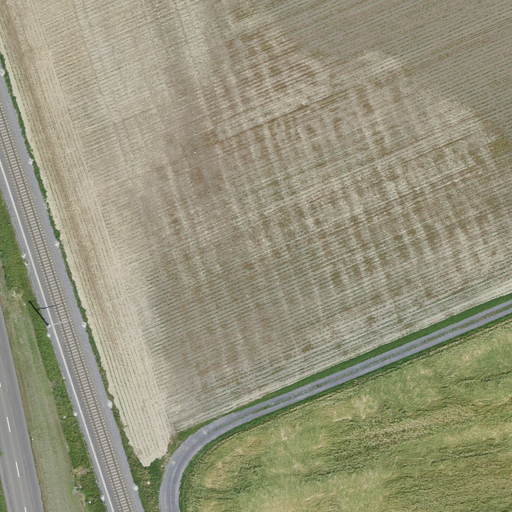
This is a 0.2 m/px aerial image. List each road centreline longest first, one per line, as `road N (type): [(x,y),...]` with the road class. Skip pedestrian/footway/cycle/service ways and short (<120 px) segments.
road 1 (track): [(511,305),(213,432),(184,452),(167,485),(167,511)]
road 2 (primary): [(0,389),(24,511)]
